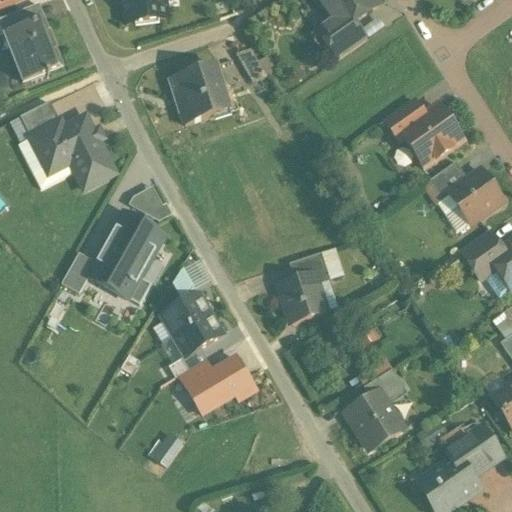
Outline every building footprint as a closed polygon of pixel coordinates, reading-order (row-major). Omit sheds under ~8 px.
[(122,0),(126,28),(168,22),(167,21),(165,22),(162,0),(122,0)] [(370,0),(311,0),(318,10),(325,4),(334,16),(330,19),(337,28),(342,34),(353,26),(377,9),(370,0)] [(36,9),(0,22),(0,28),(4,38),(9,36),(42,23),(36,9)] [(42,23),(9,36),(28,85),(63,71),(57,54),(54,55),(42,23)] [(337,28),(321,40),(338,64),(366,44),(353,26),(342,34),(337,28)] [(251,53),(236,58),(252,85),(267,80),(251,53)] [(215,69),(170,83),(185,129),(229,114),(229,113),(224,115),(215,84),(219,83),(215,69)] [(413,103),(384,124),(399,145),(404,142),(400,136),(424,118),(413,103)] [(50,105),(26,118),(29,123),(23,127),(31,143),(61,127),(50,105)] [(424,118),(400,136),(404,142),(425,172),(463,146),(437,109),(424,118)] [(94,137),(85,121),(64,132),(61,127),(31,143),(46,172),(33,178),(41,193),(75,175),(85,193),(100,185),(99,182),(113,174),(98,144),(100,143),(96,136),(94,137)] [(455,166),(428,185),(442,205),(449,200),(448,199),(469,184),(455,166)] [(469,184),(448,199),(449,200),(468,227),(502,203),(482,175),(469,184)] [(373,219),(361,203),(352,210),(363,226),(373,219)] [(163,240),(123,218),(88,281),(139,309),(151,288),(139,282),(163,240)] [(488,235),(460,255),(480,282),(496,271),(489,262),(501,254),(488,235)] [(511,245),(501,254),(489,262),(496,271),(500,278),(504,276),(511,287),(511,245)] [(321,257),(289,267),(295,285),(314,278),(317,288),(330,284),(321,257)] [(295,285),(279,290),(283,301),(281,304),(285,316),(289,318),(292,328),(326,316),(317,288),(314,278),(295,285)] [(200,294),(158,320),(186,364),(228,338),(200,294)] [(511,338),(500,347),(511,364),(511,338)] [(179,382),(202,422),(234,404),(237,408),(259,396),(238,359),(211,375),(206,367),(179,382)] [(392,373),(364,391),(370,402),(379,396),(383,403),(403,390),(392,373)] [(511,388),(492,402),(511,431),(511,388)] [(370,402),(346,417),(370,454),(402,434),(383,403),(379,396),(370,402)] [(501,460),(482,432),(462,446),(481,474),(501,460)] [(450,464),(416,488),(432,511),(450,511),(479,492),(471,481),(481,474),(462,446),(445,457),(450,464)]
